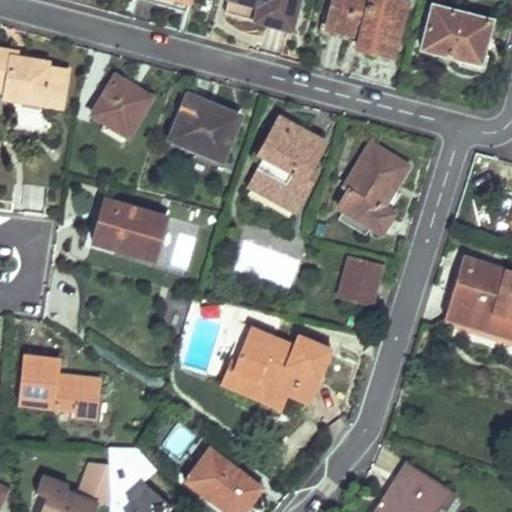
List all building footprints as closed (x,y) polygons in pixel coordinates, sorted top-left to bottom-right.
[(186,0),(140,0),(184,11),(186,0)] [(289,28),(296,5),(297,0),(226,0),(223,12),(289,28)] [(354,46),(373,51),(391,55),(405,1),(400,0),(331,0),(323,32),(356,39),(354,46)] [(478,61),(483,42),(489,22),(432,5),(420,45),(478,61)] [(2,97),(12,99),(20,101),(23,92),(42,96),(41,105),(60,108),(67,70),(47,67),(47,63),(0,54),(0,86),(4,87),(2,97)] [(126,135),(138,117),(150,97),(116,76),(92,115),(126,135)] [(222,160),(231,139),(240,118),(187,96),(169,138),(222,160)] [(306,170),(314,157),(322,144),(278,120),(260,154),(265,157),(252,182),(295,207),(313,174),(306,170)] [(358,220),(369,227),(379,234),(392,213),(381,206),(405,167),(370,145),(344,186),(349,189),(338,207),(343,211),(358,220)] [(15,209),(43,211),(45,185),(17,183),(15,209)] [(152,259),(158,238),(164,218),(105,200),(92,241),(152,259)] [(358,220),(343,211),(338,219),(365,235),(369,227),(358,220)] [(511,337),(511,272),(465,258),(446,317),(511,337)] [(346,300),(358,303),(371,307),(381,271),(356,264),(346,300)] [(195,316),(179,361),(205,370),(221,326),(195,316)] [(277,337),(264,332),(251,326),(236,360),(232,357),(226,369),(287,394),(308,402),(332,349),(297,334),(291,348),(275,342),(277,337)] [(56,363),(22,360),(16,407),(70,413),(71,418),(91,420),(96,383),(55,378),(56,363)] [(287,394),(226,369),(221,382),(281,409),(287,394)] [(226,511),(242,511),(248,504),(260,489),(208,449),(185,481),(226,511)] [(107,492),(109,461),(81,460),(79,491),(107,492)] [(434,511),(439,505),(444,509),(453,497),(405,463),(371,511),(434,511)] [(134,511),(168,511),(172,507),(140,480),(126,498),(138,508),(134,511)] [(91,511),(95,504),(79,498),(64,491),(59,501),(47,496),(40,511),(91,511)] [(459,511),(467,505),(453,497),(444,509),(439,505),(434,511),(459,511)]
